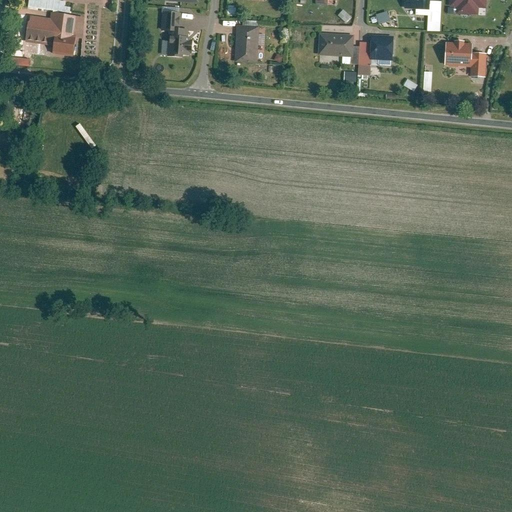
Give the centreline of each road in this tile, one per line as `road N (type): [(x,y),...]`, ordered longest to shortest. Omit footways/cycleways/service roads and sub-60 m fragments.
road 1 (tertiary): [(511,129),(198,95)]
road 2 (tertiary): [(198,95),(0,75)]
